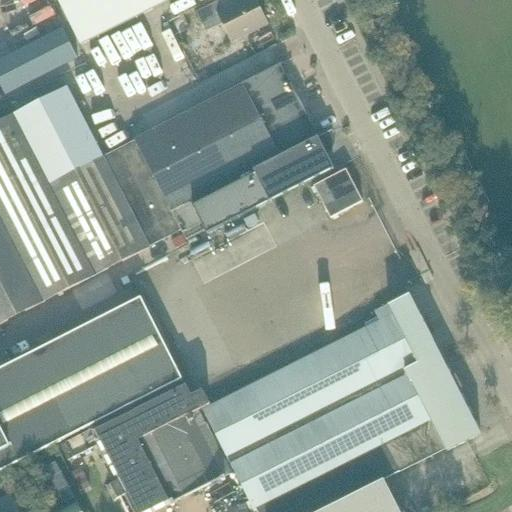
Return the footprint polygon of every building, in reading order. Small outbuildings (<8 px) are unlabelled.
[(60,0),(84,46),(176,0),(60,0)] [(218,3),(196,14),(206,33),(224,25),(232,42),(266,25),(254,0),(248,0),(223,13),(218,3)] [(168,24),(175,37),(185,33),(178,19),(168,24)] [(62,30),(0,61),(0,84),(6,97),(77,60),(62,30)] [(156,58),(155,59),(170,91),(185,83),(166,42),(152,49),(156,58)] [(191,46),(183,50),(189,61),(196,58),(191,46)] [(173,216),(316,141),(304,117),(293,95),(279,67),(133,143),(173,216)] [(200,85),(210,79),(205,68),(194,74),(200,85)] [(47,187),(101,159),(66,91),(12,118),(47,187)] [(95,106),(99,115),(116,108),(112,99),(95,106)] [(94,279),(47,187),(12,118),(0,124),(0,225),(42,306),(94,279)] [(173,216),(171,217),(181,234),(185,242),(217,226),(219,230),(332,172),(324,156),(325,155),(326,154),(327,153),(328,152),(329,151),(330,150),(331,149),(332,148),(332,147),(333,145),(333,144),(333,143),(333,141),(333,140),(333,138),(333,137),(332,136),(332,135),(331,133),(327,136),(316,141),(173,216)] [(101,159),(47,187),(94,279),(181,234),(171,217),(133,143),(101,159)] [(346,172),(314,190),(330,220),(362,203),(346,172)] [(0,327),(42,306),(0,225),(0,327)] [(73,439),(60,445),(61,448),(67,462),(99,446),(119,486),(107,492),(113,503),(124,498),(131,511),(167,511),(226,482),(194,419),(204,414),(254,511),(397,511),(383,483),(448,450),(450,453),(480,437),(444,366),(437,353),(434,346),(434,345),(431,339),(435,336),(435,335),(434,336),(429,326),(430,326),(430,325),(425,327),(422,321),(421,321),(412,304),(410,299),(375,316),(380,325),(213,410),(205,394),(192,400),(186,389),(184,385),(125,414),(73,439)] [(125,414),(184,385),(140,301),(84,329),(125,414)] [(73,439),(125,414),(84,329),(30,356),(73,439)] [(60,445),(73,439),(30,356),(0,371),(0,437),(15,467),(60,445)] [(0,474),(15,467),(0,437),(0,474)] [(86,477),(76,482),(81,491),(90,486),(86,477)] [(19,511),(10,495),(0,500),(0,511),(19,511)]
